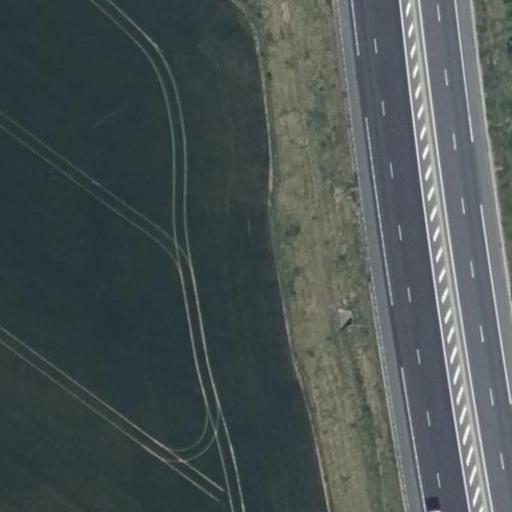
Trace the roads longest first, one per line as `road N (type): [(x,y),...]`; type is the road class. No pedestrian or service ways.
road 1 (motorway): [(378,0),(417,317),(451,511)]
road 2 (motorway): [(511,492),(443,0)]
